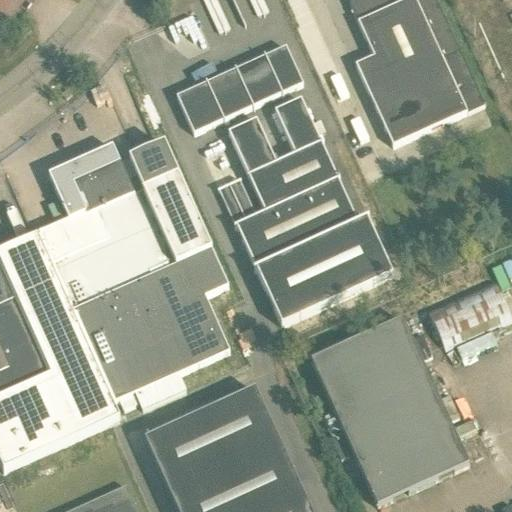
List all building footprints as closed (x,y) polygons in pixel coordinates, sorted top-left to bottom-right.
[(485,109),(461,55),(435,0),(356,0),(354,7),(351,9),(374,61),(356,69),(394,151),(485,109)] [(195,139),(304,89),(287,52),(177,101),(195,139)] [(368,224),(356,229),(299,105),(274,116),(295,160),(276,169),(255,124),(228,137),(265,218),(257,222),(241,185),(220,194),(256,274),(282,331),(394,280),(368,224)] [(50,179),(71,228),(41,241),(75,315),(74,315),(115,408),(231,357),(206,302),(230,292),(165,148),(130,164),(143,195),(134,199),(113,151),(75,168),(76,172),(70,175),(68,171),(50,179)] [(120,424),(39,242),(0,259),(0,265),(53,381),(0,404),(0,466),(4,476),(120,424)] [(0,271),(0,402),(50,380),(0,271)] [(447,355),(511,325),(511,321),(497,289),(431,320),(447,355)] [(403,324),(312,366),(378,511),(469,470),(403,324)] [(309,511),(281,449),(256,394),(220,411),(146,444),(176,511),(309,511)] [(136,511),(127,491),(79,511),(136,511)]
